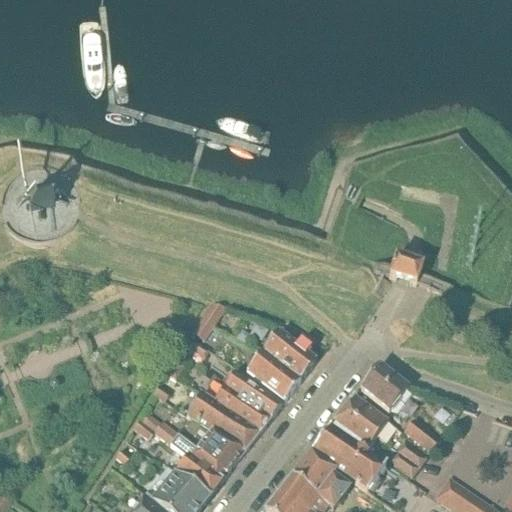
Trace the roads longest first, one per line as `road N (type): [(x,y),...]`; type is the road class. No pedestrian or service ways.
road 1 (residential): [(233,511),(367,347)]
road 2 (residential): [(511,416),(408,379),(367,347)]
